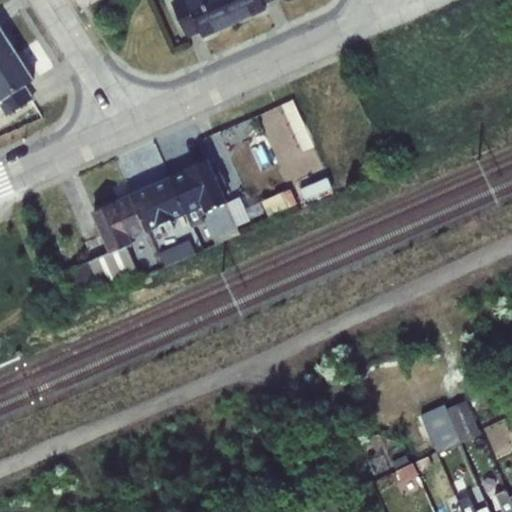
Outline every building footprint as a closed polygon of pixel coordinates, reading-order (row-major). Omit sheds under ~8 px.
[(201,32),(186,0),(174,0),(173,1),(189,37),(201,32)] [(186,0),(201,32),(203,37),(236,23),(225,0),(186,0)] [(225,0),(236,23),(266,10),(263,4),(261,0),(225,0)] [(0,64),(17,53),(0,26),(0,64)] [(17,53),(0,64),(0,101),(25,86),(34,80),(17,53)] [(347,77),(334,83),(345,108),(359,102),(347,77)] [(25,86),(0,101),(0,102),(2,106),(8,115),(33,99),(25,86)] [(209,159),(172,177),(187,213),(199,207),(203,206),(205,210),(226,202),(228,200),(209,159)] [(335,166),(305,180),(314,201),(345,187),(335,166)] [(172,177),(132,194),(147,230),(187,213),(172,177)] [(111,252),(111,253),(126,246),(132,243),(130,238),(147,230),(132,194),(93,212),(99,225),(103,235),(111,252)] [(282,195),(278,207),(286,210),(291,198),(282,195)] [(236,227),(226,202),(205,210),(203,206),(199,207),(212,238),(213,238),(215,245),(241,234),(238,227),(236,227)] [(103,235),(99,225),(92,227),(96,237),(103,235)] [(182,234),(171,239),(176,249),(187,244),(182,234)] [(170,264),(162,244),(155,247),(163,267),(170,264)] [(121,279),(138,271),(126,246),(111,253),(111,252),(74,268),(87,299),(123,285),(121,279)] [(87,299),(74,268),(63,273),(79,308),(87,299)] [(449,408),(447,410),(460,440),(461,442),(462,442),(482,433),(467,400),(449,408)] [(437,450),(460,440),(447,410),(449,408),(446,403),(420,414),(437,450)] [(482,433),(462,442),(463,443),(482,434),(482,433)] [(412,463),(399,469),(404,478),(417,472),(412,463)] [(463,466),(450,472),(455,482),(467,476),(463,466)] [(511,511),(511,502),(509,497),(506,489),(495,495),(502,511),(511,511)] [(341,511),(336,500),(307,511),(341,511)]
